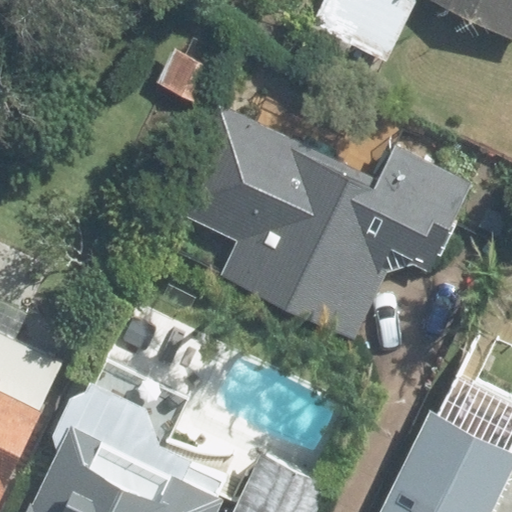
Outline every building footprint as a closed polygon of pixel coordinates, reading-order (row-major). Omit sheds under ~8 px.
[(511,0),(453,0),(511,28),(511,0)] [(202,98),(231,43),(186,20),(158,76),(202,98)] [(225,99),(176,202),(244,235),(227,270),(361,336),(403,250),(436,267),(482,175),(406,137),(386,175),(225,99)] [(0,504),(71,358),(0,324),(0,504)] [(440,400),(383,511),(497,511),(511,482),(511,385),(467,363),(447,403),(440,400)] [(222,511),(238,482),(199,463),(207,447),(174,431),(164,398),(107,369),(83,385),(64,422),(77,428),(34,511),(222,511)] [(320,511),(339,475),(272,442),(239,507),(249,511),(320,511)]
